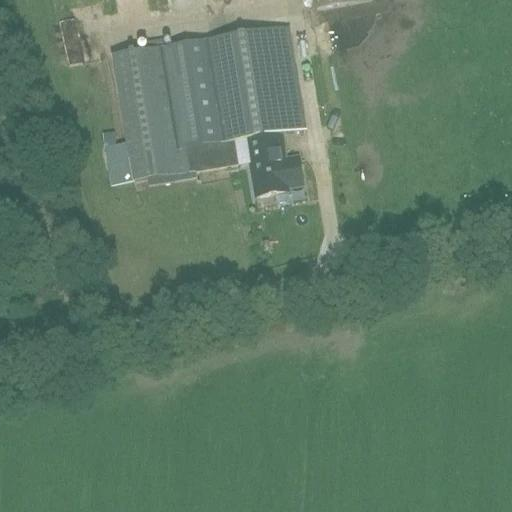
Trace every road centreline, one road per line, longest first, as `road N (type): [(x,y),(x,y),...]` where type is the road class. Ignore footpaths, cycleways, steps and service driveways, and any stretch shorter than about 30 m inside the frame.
road 1 (unclassified): [(105,340),(511,223)]
road 2 (track): [(0,28),(105,340)]
